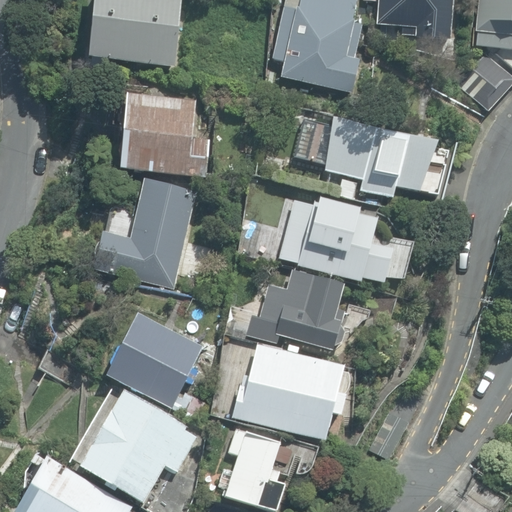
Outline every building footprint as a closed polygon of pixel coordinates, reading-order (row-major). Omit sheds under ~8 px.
[(93,0),(88,60),(175,69),(181,0),(93,0)] [(278,79),(352,96),(359,61),(354,60),(361,27),(353,25),(358,0),(285,0),(271,61),(281,63),(278,79)] [(364,0),(364,2),(379,4),(376,27),(403,30),(402,37),(449,42),(452,0),(364,0)] [(475,47),(511,51),(511,0),(477,0),(474,33),(477,33),(475,47)] [(457,86),(488,113),(511,85),(511,78),(485,54),(457,86)] [(120,172),(206,179),(209,141),(192,140),(196,102),(126,96),(120,172)] [(226,113),(249,116),(251,99),(229,96),(226,113)] [(291,115),(286,149),(309,152),(314,118),(291,115)] [(360,194),(393,201),(395,191),(437,199),(443,168),(431,166),(437,144),(332,117),(324,173),(362,182),(360,194)] [(357,185),(341,179),(335,196),(351,202),(357,185)] [(93,272),(174,291),(197,194),(144,182),(130,241),(102,234),(100,245),(97,247),(96,249),(95,252),(95,255),(95,257),(96,260),(93,272)] [(296,267),(360,284),(362,278),(376,281),(377,277),(380,278),(385,259),(383,258),(383,255),(369,251),(377,220),(313,203),(312,207),(293,201),(278,260),(297,265),(296,267)] [(274,336),(333,352),(334,348),(342,344),(344,335),(340,328),(341,324),(342,324),(345,314),(337,311),(344,286),(291,272),(286,291),(268,286),(257,323),(276,329),(274,336)] [(106,377),(172,409),(185,383),(191,386),(197,372),(191,369),(202,348),(137,316),(122,347),(118,346),(109,364),(112,365),(106,377)] [(231,419),(324,443),(331,417),(340,419),(346,397),(342,396),(350,367),(340,364),(339,369),(256,348),(246,389),(239,387),(231,419)] [(37,370),(72,385),(81,366),(46,350),(37,370)] [(80,469),(143,505),(165,467),(177,474),(197,439),(185,432),(187,429),(123,393),(80,469)] [(177,406),(198,418),(205,404),(184,393),(177,406)] [(365,454),(386,465),(408,426),(387,414),(365,454)] [(257,508),(267,511),(275,511),(283,487),(277,485),(280,474),(271,471),(280,442),(236,429),(228,454),(237,457),(232,473),(223,470),(218,487),(227,490),(225,498),(257,508)] [(0,471),(14,449),(0,446),(0,471)] [(15,511),(130,511),(133,508),(47,459),(46,461),(36,455),(31,463),(40,468),(38,469),(35,469),(33,471),(32,473),(31,476),(30,479),(31,482),(32,484),(15,511)]
